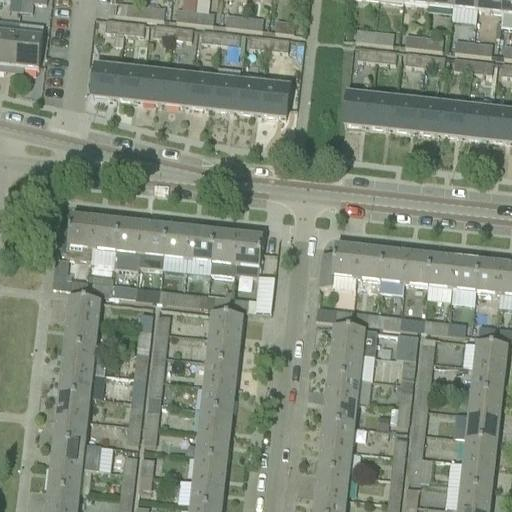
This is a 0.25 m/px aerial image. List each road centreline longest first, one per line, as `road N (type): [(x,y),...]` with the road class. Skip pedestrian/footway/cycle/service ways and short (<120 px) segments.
road 1 (residential): [(306,195),(270,511)]
road 2 (tertiary): [(511,219),(306,195)]
road 3 (tertiary): [(306,195),(148,173)]
road 4 (tertiary): [(148,173),(1,135)]
road 5 (tertiary): [(0,158),(148,173)]
